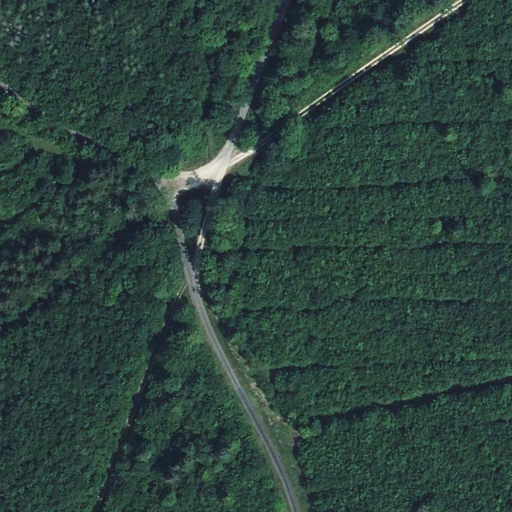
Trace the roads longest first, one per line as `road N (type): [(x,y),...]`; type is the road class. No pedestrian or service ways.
road 1 (track): [(464,0),(220,168)]
road 2 (track): [(189,272),(295,511)]
road 3 (track): [(85,511),(189,272)]
road 4 (track): [(177,211),(0,339)]
road 5 (track): [(172,183),(62,127),(0,83)]
road 6 (track): [(220,168),(286,0)]
